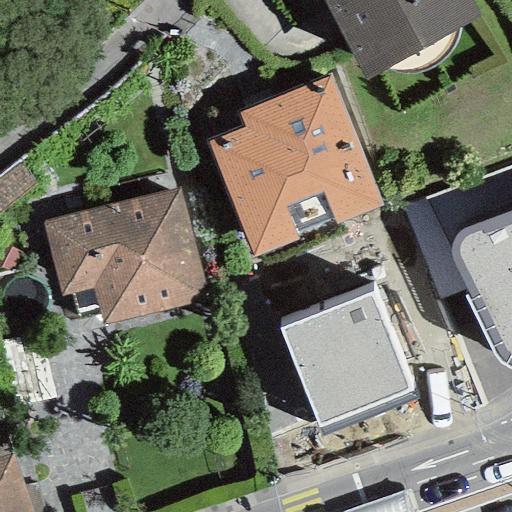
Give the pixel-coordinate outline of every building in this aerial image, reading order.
[(460,27),(480,16),(471,0),(321,0),(365,83),(389,69),(391,71),(396,73),(401,75),(409,75),(418,73),(427,71),(434,68),(441,62),(450,54),(454,48),(458,38),(460,27)] [(208,142),(254,258),(382,205),(328,75),(240,114),(245,127),(208,142)] [(0,212),(36,184),(21,161),(0,176),(0,212)] [(60,297),(93,289),(103,325),(208,300),(179,189),(42,223),(60,297)] [(511,210),(464,228),(457,232),(452,239),(450,250),(451,260),(458,273),(465,290),(460,292),(490,350),(496,361),(506,368),(511,370),(511,210)] [(320,427),(413,391),(373,294),(279,331),(320,427)] [(0,511),(30,511),(0,427),(0,511)]
